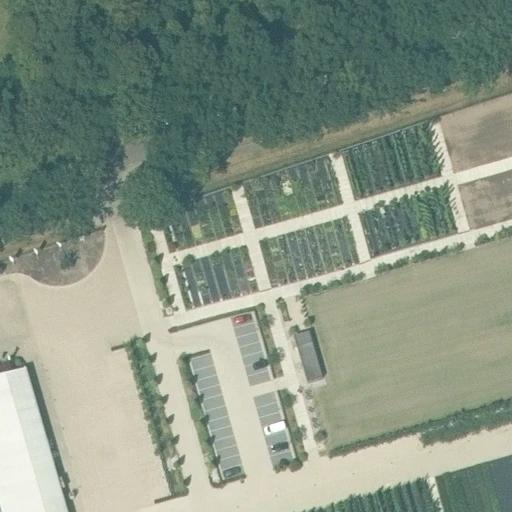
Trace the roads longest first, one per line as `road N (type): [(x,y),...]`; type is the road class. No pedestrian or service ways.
road 1 (secondary): [(0,200),(511,22)]
road 2 (track): [(115,159),(62,0)]
